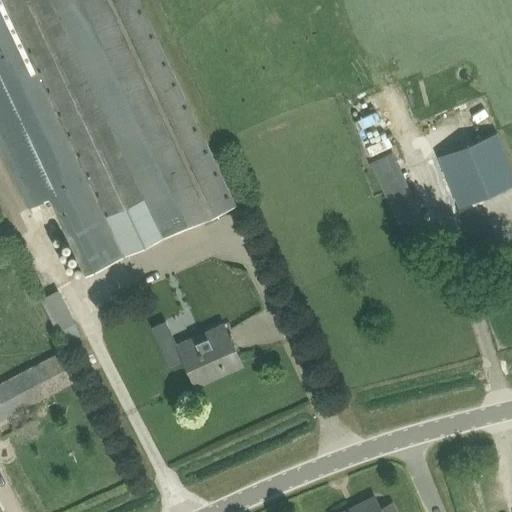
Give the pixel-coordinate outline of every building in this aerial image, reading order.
[(236,208),(160,47),(138,0),(0,0),(0,128),(35,204),(49,197),(85,273),(216,212),(218,216),(236,208)] [(440,159),(463,209),(511,186),(511,165),(497,133),(440,159)] [(393,153),(372,162),(368,164),(407,244),(431,233),(393,153)] [(62,339),(79,332),(53,264),(36,270),(62,339)] [(232,294),(238,311),(257,305),(251,288),(232,294)] [(224,323),(174,346),(194,388),(243,365),(224,323)] [(0,420),(73,383),(57,352),(0,381),(0,420)] [(374,495),(359,503),(355,505),(357,509),(350,511),(396,511),(392,502),(380,508),(374,495)]
